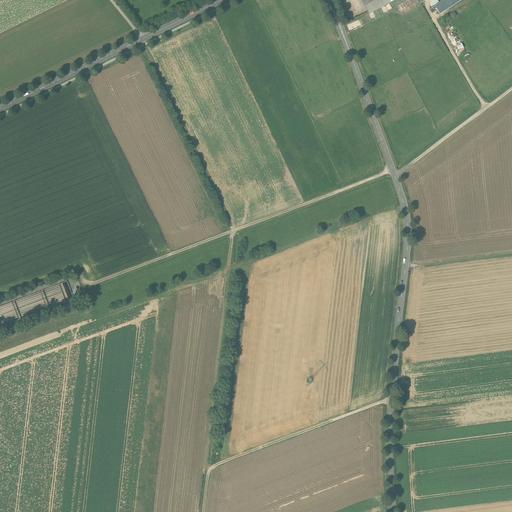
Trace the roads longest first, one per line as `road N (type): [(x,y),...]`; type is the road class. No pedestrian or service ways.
road 1 (secondary): [(328,0),(407,223),(389,422),(392,511)]
road 2 (track): [(206,469),(232,230),(141,39)]
road 3 (track): [(0,296),(63,264),(90,284),(392,170)]
road 4 (track): [(334,226),(101,321)]
road 5 (tertiary): [(0,108),(221,0)]
road 6 (track): [(391,401),(206,469),(201,511)]
road 7 (track): [(511,88),(394,175)]
